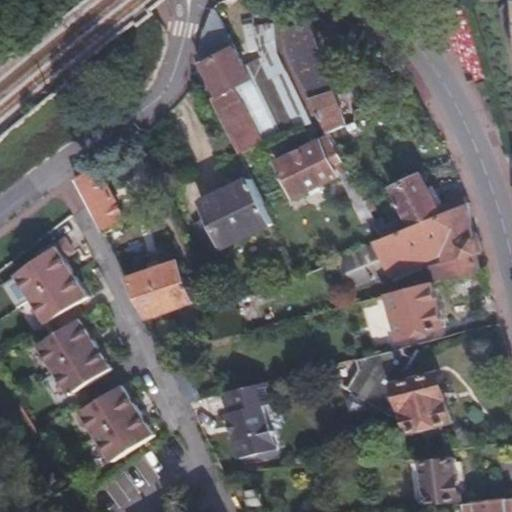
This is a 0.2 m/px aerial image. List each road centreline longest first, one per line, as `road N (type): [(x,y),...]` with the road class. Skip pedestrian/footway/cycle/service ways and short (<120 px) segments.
road 1 (residential): [(50,170),(232,511)]
road 2 (tertiary): [(413,33),(477,147),(511,253)]
road 3 (residential): [(50,170),(155,102),(174,74),(189,5)]
